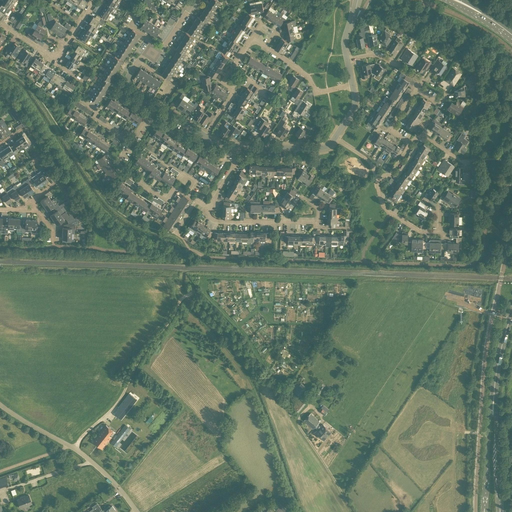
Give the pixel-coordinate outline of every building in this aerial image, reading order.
[(2,3),(11,9),(13,5),(6,0),(2,0),(4,1),(2,3)] [(88,2),(85,0),(80,0),(76,6),(81,9),(82,7),(84,8),(88,2)] [(107,2),(116,8),(119,4),(112,0),(108,0),(109,0),(107,2)] [(176,0),(174,4),(176,5),(174,7),(179,10),(184,0),(176,0)] [(210,0),(209,2),(216,7),(220,9),(221,7),(218,5),(220,2),(216,0),(210,0)] [(215,10),(216,7),(209,2),(208,1),(206,3),(208,4),(206,7),(213,12),(216,14),(218,12),(215,10)] [(116,8),(107,2),(103,8),(110,13),(112,14),(116,8)] [(11,9),(2,3),(0,6),(0,10),(5,13),(6,11),(8,13),(11,9)] [(251,9),(248,13),(251,15),(252,14),(258,12),(256,4),(250,6),(251,9)] [(211,15),(213,12),(206,7),(204,6),(203,8),(204,9),(203,12),(213,19),(215,17),(211,15)] [(109,15),(110,13),(103,8),(99,15),(108,20),(111,16),(109,15)] [(264,16),(269,19),(274,13),(269,9),(264,16)] [(213,19),(203,12),(201,11),(200,13),(201,14),(199,17),(198,16),(205,21),(207,22),(210,24),(211,22),(208,20),(210,17),(213,19)] [(284,22),(289,21),(282,16),(284,13),(282,12),(279,15),(274,23),(279,26),(283,21),(284,22)] [(255,18),(251,15),(248,13),(245,17),(252,22),(255,18)] [(274,13),(269,19),(274,23),(279,15),(279,16),(274,13)] [(95,18),(93,17),(89,23),(98,28),(100,24),(101,25),(105,21),(102,18),(96,15),(95,18)] [(196,18),(194,21),(202,26),(205,28),(206,26),(203,24),(205,21),(198,16),(196,15),(195,17),(196,18)] [(37,24),(38,25),(35,30),(43,35),(46,30),(41,26),(42,24),(46,23),(44,16),(40,17),(41,21),(39,21),(37,24)] [(242,22),(249,26),(252,22),(245,17),(242,22)] [(143,28),(146,30),(153,19),(151,18),(149,21),(146,19),(140,28),(142,29),(143,28)] [(153,19),(146,30),(145,31),(147,33),(148,31),(151,33),(150,35),(158,22),(156,21),(154,24),(151,22),(153,19)] [(200,29),(202,26),(194,21),(193,20),(191,22),(193,23),(191,26),(198,31),(202,33),(203,31),(200,29)] [(295,20),(289,21),(284,22),(285,28),(293,26),(296,26),(295,20)] [(51,28),(56,32),(61,25),(56,21),(51,28)] [(158,22),(150,35),(152,36),(153,34),(156,36),(161,29),(163,30),(165,27),(163,26),(161,24),(159,27),(156,25),(158,22)] [(238,25),(247,31),(249,26),(242,22),(239,26),(238,25)] [(66,23),(64,26),(61,25),(56,32),(62,36),(65,30),(68,32),(72,26),(66,23)] [(88,25),(86,24),(85,25),(95,32),(98,28),(89,23),(88,25)] [(84,27),(86,28),(84,31),(92,36),(95,32),(85,25),(84,27)] [(200,36),(197,34),(198,31),(191,26),(189,25),(188,27),(190,28),(188,31),(198,38),(200,36)] [(247,31),(238,25),(236,29),(243,34),(245,30),(247,31)] [(365,31),(364,31),(366,38),(369,37),(370,45),(377,43),(375,34),(371,35),(370,30),(369,25),(364,26),(365,31)] [(366,38),(364,31),(363,26),(360,27),(361,32),(359,32),(360,38),(356,38),(358,48),(365,46),(363,38),(366,38)] [(389,30),(386,28),(380,37),(384,40),(381,43),(386,46),(391,39),(388,37),(390,34),(387,32),(389,30)] [(129,34),(129,35),(138,40),(137,39),(138,36),(140,37),(141,35),(132,29),(130,32),(127,30),(126,32),(129,34)] [(243,34),(236,29),(233,34),(240,38),(243,34)] [(34,37),(39,40),(43,35),(35,30),(33,33),(30,31),(27,36),(32,39),(34,37)] [(88,39),(90,41),(92,36),(84,31),(78,39),(85,44),(88,39)] [(185,35),(183,38),(194,45),(195,43),(192,41),(194,38),(185,32),(184,34),(185,35)] [(230,38),(237,43),(240,38),(233,34),(230,38)] [(105,37),(103,39),(106,41),(107,43),(109,45),(114,38),(110,35),(107,39),(105,37)] [(126,40),(133,44),(135,41),(137,42),(138,40),(129,35),(127,37),(124,35),(122,37),(126,40)] [(180,43),(191,50),(192,48),(189,46),(191,43),(194,45),(183,38),(182,37),(180,39),(182,40),(180,43)] [(401,39),(397,37),(389,50),(394,53),(397,48),(400,49),(403,45),(400,43),(401,42),(400,41),(401,39)] [(227,42),(234,47),(237,43),(230,38),(227,42)] [(279,43),(286,48),(290,43),(287,41),(282,38),(279,43)] [(122,45),(130,49),(132,46),(133,47),(135,45),(133,44),(126,40),(124,42),(120,40),(119,42),(122,45)] [(191,50),(180,43),(178,42),(177,44),(179,45),(177,48),(186,54),(187,55),(189,53),(185,51),(187,48),(191,50)] [(224,47),(232,51),(234,47),(227,42),(224,47)] [(10,53),(15,56),(21,47),(15,43),(11,48),(8,46),(3,54),(8,56),(10,53)] [(283,53),(286,48),(279,43),(275,48),(283,53)] [(79,44),(75,51),(83,56),(86,52),(84,51),(85,49),(79,44)] [(116,47),(119,50),(127,54),(129,51),(130,52),(132,50),(130,50),(130,49),(122,45),(120,47),(117,45),(116,47)] [(229,56),(232,51),(224,47),(222,51),(229,56)] [(184,57),(186,54),(177,48),(175,50),(177,51),(175,54),(186,61),(187,59),(184,57)] [(405,60),(411,64),(417,55),(408,48),(404,55),(407,57),(405,60)] [(298,51),(295,49),(290,58),(293,60),(298,51)] [(27,59),(31,54),(26,50),(20,58),(23,60),(21,62),(24,64),(23,64),(27,66),(30,61),(27,59)] [(67,51),(80,60),(83,56),(75,51),(73,53),(68,50),(67,51)] [(127,57),(128,55),(127,54),(119,50),(117,52),(114,50),(113,52),(116,55),(123,60),(125,56),(127,57)] [(69,59),(78,64),(80,60),(67,51),(66,53),(71,56),(69,59)] [(182,59),(186,61),(175,54),(173,53),(172,55),(174,56),(172,59),(182,66),(184,64),(180,62),(182,59)] [(221,53),(218,58),(225,63),(228,58),(221,53)] [(108,59),(110,60),(121,67),(119,66),(121,63),(122,64),(124,62),(115,56),(113,59),(110,57),(109,57),(108,59)] [(30,66),(34,69),(41,58),(39,57),(38,59),(36,58),(30,66)] [(246,64),(252,67),(256,60),(250,57),(246,64)] [(425,68),(426,69),(430,63),(422,57),(415,67),(422,72),(425,68)] [(41,58),(34,69),(38,72),(44,63),(42,62),(43,59),(41,58)] [(167,63),(176,69),(179,71),(180,69),(177,67),(179,64),(182,66),(172,59),(170,58),(169,60),(170,61),(168,64),(167,63)] [(218,58),(215,63),(221,68),(225,63),(218,58)] [(75,68),(78,64),(69,59),(65,65),(72,69),(73,67),(75,68)] [(119,69),(121,67),(110,60),(111,61),(109,64),(106,62),(105,64),(108,66),(116,71),(118,68),(119,69)] [(257,70),(261,63),(256,60),(252,67),(257,70)] [(441,62),(438,60),(437,63),(431,71),(434,73),(435,71),(440,74),(446,65),(441,62)] [(44,63),(38,72),(44,76),(50,67),(44,63)] [(165,69),(164,68),(172,74),(174,75),(176,76),(181,80),(182,78),(181,77),(177,74),(174,72),(176,69),(167,63),(165,65),(167,66),(165,69)] [(211,68),(210,68),(218,73),(221,68),(215,63),(212,68),(211,68)] [(262,72),(266,65),(261,63),(257,70),(262,72)] [(371,73),(372,73),(374,64),(369,65),(369,64),(363,65),(364,69),(360,70),(362,78),(368,77),(367,73),(371,72),(371,73)] [(378,66),(374,64),(372,73),(375,75),(376,73),(380,76),(385,68),(379,65),(378,66)] [(266,65),(262,72),(268,75),(271,68),(266,65)] [(105,71),(105,72),(114,77),(112,76),(114,73),(116,74),(117,72),(116,71),(108,66),(106,69),(103,67),(102,69),(105,71)] [(44,76),(46,77),(50,79),(55,72),(56,71),(50,67),(44,76)] [(141,79),(139,82),(146,72),(147,70),(145,69),(144,70),(141,68),(136,76),(134,79),(136,80),(138,77),(141,79)] [(174,75),(172,74),(164,68),(162,70),(164,71),(162,74),(172,81),(174,79),(172,78),(174,75)] [(207,73),(210,75),(215,78),(218,73),(210,68),(207,73)] [(272,79),(277,71),(271,68),(268,75),(273,78),(272,79)] [(453,68),(445,80),(453,85),(461,73),(453,68)] [(282,74),(277,71),(272,79),(278,82),(282,74)] [(57,83),(61,76),(55,72),(50,79),(49,81),(53,84),(55,81),(57,83)] [(113,79),(114,77),(105,72),(103,74),(100,72),(98,74),(103,78),(112,83),(109,81),(111,78),(113,79)] [(144,86),(151,75),(152,73),(150,72),(149,74),(146,72),(139,82),(141,84),(143,80),(146,82),(144,86)] [(402,77),(399,82),(406,87),(409,84),(408,83),(409,81),(411,78),(401,72),(399,75),(402,77)] [(476,72),(475,73),(477,76),(471,79),(473,82),(478,78),(480,77),(476,72)] [(209,76),(210,75),(207,73),(206,75),(204,77),(201,78),(202,80),(203,84),(210,82),(209,76)] [(154,77),(151,75),(144,86),(146,87),(148,84),(151,86),(149,88),(156,78),(157,77),(155,75),(154,77)] [(293,85),(290,90),(294,92),(297,87),(295,86),(299,79),(293,75),(288,83),(293,85)] [(61,89),(67,80),(61,76),(57,83),(59,84),(57,86),(61,89)] [(111,85),(112,83),(103,78),(101,80),(98,78),(96,80),(100,82),(100,83),(109,88),(107,87),(109,84),(111,85)] [(159,80),(156,78),(149,88),(149,89),(151,90),(153,87),(156,89),(162,80),(160,79),(159,80)] [(67,80),(61,89),(65,91),(72,81),(71,80),(69,82),(67,80)] [(74,82),(72,81),(65,91),(70,94),(75,86),(73,84),(74,82)] [(210,82),(203,84),(204,90),(207,89),(210,91),(211,92),(213,89),(212,88),(210,82)] [(406,87),(399,82),(396,87),(402,92),(403,90),(404,91),(406,87)] [(93,85),(95,86),(105,93),(104,92),(106,89),(108,90),(109,88),(100,83),(98,85),(95,83),(93,85)] [(216,84),(213,89),(211,92),(214,94),(212,97),(214,98),(221,88),(216,84)] [(465,95),(465,91),(464,85),(456,90),(454,90),(455,96),(465,95)] [(91,88),(90,90),(102,98),(101,97),(103,94),(104,95),(106,93),(105,93),(95,86),(96,88),(95,90),(91,88)] [(299,98),(303,91),(297,87),(294,92),(292,95),(296,98),(294,102),(298,105),(301,99),(299,98)] [(402,92),(396,87),(392,92),(400,97),(402,94),(401,93),(402,92)] [(226,91),(221,88),(214,98),(217,100),(219,97),(224,100),(227,95),(225,94),(226,91)] [(244,93),(252,98),(255,93),(250,90),(247,88),(244,93)] [(102,98),(90,90),(93,93),(91,95),(88,93),(87,95),(90,98),(97,103),(99,99),(101,100),(102,98)] [(387,96),(388,97),(396,102),(396,100),(397,101),(400,97),(392,92),(391,91),(387,96)] [(181,101),(177,106),(183,110),(188,102),(182,99),(185,95),(182,93),(178,99),(181,101)] [(252,98),(244,93),(241,98),(247,102),(251,98),(252,98)] [(396,102),(388,97),(387,96),(386,95),(383,101),(385,102),(391,106),(392,105),(393,105),(396,102)] [(247,102),(241,98),(237,103),(239,104),(244,107),(247,102)] [(421,103),(420,104),(427,108),(430,103),(423,98),(420,102),(421,103)] [(107,106),(112,109),(117,101),(115,100),(114,101),(111,99),(107,106)] [(310,105),(301,99),(298,105),(295,110),(303,115),(310,105)] [(117,101),(112,109),(117,112),(121,106),(118,104),(119,103),(117,101)] [(189,101),(188,102),(183,110),(188,113),(192,108),(194,110),(198,104),(195,102),(194,104),(189,101)] [(385,102),(383,101),(380,106),(381,107),(389,112),(391,108),(390,107),(391,106),(385,102)] [(447,109),(457,115),(463,106),(460,104),(457,101),(455,104),(452,102),(447,109)] [(239,104),(236,109),(243,114),(246,109),(244,107),(239,104)] [(416,109),(424,113),(427,108),(420,104),(420,105),(419,105),(416,109)] [(198,112),(194,117),(199,121),(205,113),(202,111),(203,108),(199,105),(195,110),(198,112)] [(66,114),(71,116),(75,109),(71,106),(66,114)] [(121,106),(117,112),(122,116),(127,108),(125,106),(124,108),(121,106)] [(389,112),(381,107),(378,112),(385,116),(385,115),(386,115),(389,112)] [(18,118),(12,108),(9,111),(15,120),(18,118)] [(127,108),(122,116),(127,119),(132,111),(131,112),(128,111),(129,109),(127,108)] [(75,119),(80,112),(75,109),(71,116),(75,119)] [(239,119),(243,114),(236,109),(233,114),(239,119)] [(414,114),(420,118),(424,113),(416,109),(414,112),(415,113),(414,114)] [(135,113),(132,111),(127,119),(128,118),(133,121),(138,113),(136,112),(135,113)] [(79,122),(84,115),(80,112),(75,119),(79,122)] [(385,116),(378,112),(375,117),(382,122),(385,118),(384,117),(385,116)] [(140,115),(138,113),(133,121),(138,124),(142,118),(139,116),(140,115)] [(211,113),(210,116),(205,113),(199,121),(205,124),(208,119),(211,121),(215,115),(211,113)] [(410,119),(417,123),(420,118),(414,114),(413,115),(412,115),(410,119)] [(88,118),(84,115),(79,122),(84,125),(88,118)] [(287,118),(284,116),(278,125),(281,127),(276,133),(283,138),(289,129),(284,126),(286,122),(285,121),(287,118)] [(264,118),(263,119),(260,117),(255,124),(261,128),(259,132),(266,137),(270,131),(268,130),(270,127),(267,125),(269,122),(268,122),(268,121),(268,120),(268,119),(267,118),(266,118),(265,118),(264,118)] [(380,126),(382,122),(375,117),(371,122),(373,123),(371,126),(376,129),(379,125),(380,126)] [(217,127),(223,120),(221,118),(215,125),(217,127)] [(414,129),(417,123),(410,119),(407,122),(408,123),(407,124),(405,127),(410,131),(412,128),(414,129)] [(435,131),(436,132),(441,124),(433,119),(431,122),(428,127),(431,129),(430,130),(434,132),(435,131)] [(232,127),(233,125),(225,120),(221,127),(224,128),(220,134),(225,137),(228,133),(230,129),(232,127)] [(232,127),(230,129),(228,133),(233,136),(236,131),(239,133),(243,128),(238,124),(236,127),(233,125),(232,127)] [(436,134),(440,137),(445,129),(447,127),(444,126),(443,128),(440,126),(442,124),(441,124),(436,132),(437,133),(436,134)] [(122,127),(120,130),(122,131),(121,133),(123,135),(127,130),(128,127),(126,126),(125,126),(124,125),(123,127),(122,127)] [(3,128),(0,129),(0,136),(4,134),(6,136),(11,133),(6,126),(3,128)] [(295,134),(301,138),(304,133),(307,135),(310,130),(306,127),(304,129),(300,126),(295,134)] [(80,134),(84,137),(89,130),(85,127),(80,134)] [(158,128),(153,135),(151,137),(154,139),(156,136),(158,138),(164,130),(161,129),(160,130),(158,128)] [(450,133),(445,129),(440,137),(444,139),(445,138),(449,141),(452,136),(449,134),(450,133)] [(88,140),(93,133),(89,130),(84,137),(88,140)] [(162,142),(162,143),(168,135),(165,133),(166,132),(164,130),(158,138),(161,140),(163,141),(162,142)] [(21,137),(18,139),(23,147),(25,149),(28,147),(29,145),(31,143),(24,132),(21,134),(22,135),(20,137),(21,137)] [(458,139),(460,140),(455,148),(460,152),(463,153),(466,148),(464,147),(468,141),(464,138),(466,135),(462,132),(458,139)] [(93,143),(97,136),(93,133),(88,140),(86,144),(90,146),(93,143)] [(379,147),(380,145),(384,138),(383,138),(384,137),(380,134),(379,135),(376,133),(373,138),(376,140),(373,144),(379,147)] [(168,135),(162,143),(168,146),(172,139),(167,136),(168,135)] [(97,146),(102,138),(97,136),(93,143),(97,146)] [(101,149),(106,141),(102,138),(97,146),(101,149)] [(384,138),(380,145),(385,148),(390,141),(386,138),(385,139),(384,138)] [(15,145),(12,146),(16,152),(23,147),(18,139),(13,143),(15,145)] [(172,139),(168,146),(173,149),(177,142),(172,139)] [(110,144),(106,141),(101,149),(106,151),(110,144)] [(147,148),(150,150),(152,148),(153,146),(146,141),(144,144),(146,145),(145,147),(147,148)] [(389,154),(390,152),(394,145),(393,144),(394,143),(390,141),(385,148),(384,150),(389,154)] [(177,142),(173,149),(178,152),(182,146),(177,142)] [(421,145),(419,148),(426,153),(430,148),(423,144),(422,145),(421,145)] [(10,148),(10,147),(9,145),(4,149),(9,157),(14,153),(15,155),(14,155),(16,158),(19,156),(17,153),(16,152),(12,146),(10,148)] [(395,146),(394,145),(390,152),(395,155),(393,157),(396,159),(402,151),(399,149),(400,148),(396,145),(395,146)] [(183,156),(183,154),(188,148),(187,149),(182,146),(178,152),(183,156)] [(183,154),(188,158),(194,150),(191,148),(191,150),(188,148),(183,154)] [(417,153),(417,154),(423,158),(426,153),(419,148),(416,152),(417,153)] [(6,162),(4,160),(9,157),(4,149),(0,151),(0,153),(1,155),(0,154),(0,158),(1,160),(3,163),(6,162)] [(196,151),(194,150),(188,158),(194,161),(198,154),(195,153),(196,151)] [(95,165),(97,167),(109,159),(105,154),(97,160),(99,163),(95,165)] [(414,160),(421,164),(424,159),(423,158),(417,154),(414,158),(415,159),(414,160)] [(136,161),(141,165),(145,158),(140,155),(136,161)] [(195,162),(200,166),(206,158),(203,156),(202,157),(200,156),(195,162)] [(150,161),(145,158),(141,165),(146,168),(150,161)] [(206,158),(200,166),(199,168),(198,169),(200,170),(200,169),(204,171),(205,169),(210,162),(207,160),(208,159),(206,158)] [(104,170),(112,164),(109,159),(97,167),(98,170),(102,167),(104,170)] [(410,164),(417,169),(421,164),(414,160),(413,161),(412,161),(410,164)] [(149,173),(150,173),(155,165),(150,161),(146,168),(151,171),(149,173)] [(445,164),(442,163),(438,169),(450,177),(452,174),(449,172),(454,165),(447,161),(445,164)] [(205,169),(210,172),(216,164),(213,163),(212,164),(210,162),(205,169)] [(104,177),(116,169),(112,164),(104,170),(106,172),(102,175),(104,177)] [(218,166),(216,164),(210,172),(216,176),(220,169),(217,167),(218,166)] [(408,170),(414,174),(417,169),(410,164),(407,168),(408,169),(408,170)] [(155,165),(150,173),(155,177),(159,170),(154,167),(155,165)] [(288,167),(286,167),(286,175),(292,175),(292,173),(296,173),(296,167),(292,167),(292,166),(288,166),(288,167)] [(469,180),(469,172),(462,172),(463,168),(457,167),(454,172),(456,172),(456,176),(454,178),(454,179),(459,179),(459,184),(465,184),(465,180),(469,180)] [(36,174),(43,184),(48,181),(46,178),(49,177),(43,169),(36,174)] [(119,174),(116,169),(104,177),(105,179),(109,177),(111,180),(119,174)] [(298,177),(304,180),(308,174),(307,173),(307,172),(303,170),(303,171),(300,169),(296,174),(299,176),(298,177)] [(155,177),(160,180),(165,171),(164,173),(159,170),(155,177)] [(403,174),(411,179),(414,174),(408,170),(407,171),(406,171),(403,174)] [(170,174),(165,171),(160,180),(161,178),(166,181),(170,174)] [(237,178),(236,179),(243,184),(244,185),(249,178),(247,177),(248,175),(241,171),(239,174),(238,173),(236,177),(237,178)] [(38,187),(43,184),(36,174),(31,177),(29,174),(27,175),(28,178),(27,179),(32,185),(33,185),(36,188),(38,187)] [(175,178),(170,174),(166,181),(171,185),(175,178)] [(309,175),(308,174),(304,180),(306,182),(305,184),(307,186),(314,176),(310,174),(309,175)] [(401,175),(399,179),(406,184),(410,179),(411,179),(403,174),(402,176),(401,175)] [(23,182),(22,184),(29,194),(34,191),(31,186),(32,185),(27,179),(26,180),(27,180),(25,180),(23,182)] [(234,183),(233,185),(240,189),(243,184),(236,179),(233,183),(234,183)] [(397,184),(403,189),(406,184),(399,179),(397,183),(398,183),(397,184)] [(117,189),(122,193),(127,186),(122,183),(117,189)] [(24,197),(29,194),(22,184),(17,187),(15,184),(14,185),(19,192),(20,192),(24,197)] [(392,189),(400,194),(403,189),(397,184),(396,186),(395,185),(392,189)] [(9,190),(6,192),(12,200),(10,197),(12,195),(16,200),(21,197),(18,193),(19,192),(14,185),(13,186),(9,190),(11,193),(9,190)] [(237,194),(240,189),(233,185),(233,186),(232,185),(229,189),(237,194)] [(313,192),(312,193),(315,195),(319,198),(320,197),(321,198),(325,191),(327,188),(324,186),(323,188),(318,185),(316,187),(313,192)] [(126,198),(132,189),(127,186),(122,193),(127,196),(126,198)] [(126,198),(131,201),(136,195),(131,192),(132,190),(132,189),(126,198)] [(225,198),(230,201),(232,198),(233,199),(237,194),(229,189),(227,193),(228,194),(225,198)] [(288,191),(284,197),(291,201),(291,200),(292,200),(295,196),(294,196),(296,193),(291,189),(289,192),(288,191)] [(329,192),(328,193),(325,191),(321,198),(322,198),(321,199),(325,202),(326,201),(329,203),(332,198),(330,196),(332,194),(334,192),(330,189),(328,192),(329,192)] [(388,197),(393,201),(395,198),(399,200),(400,197),(402,198),(403,196),(400,194),(392,189),(390,193),(391,193),(388,197)] [(431,192),(430,191),(428,194),(426,193),(423,198),(428,202),(430,199),(432,200),(434,197),(435,198),(439,193),(433,189),(431,192)] [(5,190),(0,192),(0,198),(1,200),(3,198),(7,203),(12,200),(6,192),(5,190)] [(49,191),(44,195),(45,197),(40,201),(43,206),(51,200),(48,196),(50,194),(49,191)] [(447,202),(455,207),(460,198),(453,193),(452,194),(448,191),(443,199),(447,202)] [(140,198),(136,195),(131,201),(136,205),(140,198)] [(177,195),(176,197),(188,205),(191,200),(183,195),(181,198),(177,195)] [(178,202),(177,205),(185,210),(188,205),(176,197),(175,200),(178,202)] [(290,202),(291,201),(284,197),(281,202),(282,203),(280,206),(285,209),(287,206),(288,207),(291,203),(290,202)] [(51,200),(43,206),(47,210),(49,212),(59,206),(54,198),(51,200)] [(136,205),(141,208),(146,201),(140,198),(136,205)] [(278,212),(279,206),(280,206),(277,200),(275,200),(275,205),(269,204),(269,213),(273,213),(273,212),(278,212)] [(150,204),(146,201),(141,208),(146,211),(150,204)] [(252,212),(252,213),(257,213),(257,204),(257,202),(251,201),(251,204),(251,205),(247,205),(247,211),(251,211),(252,212)] [(420,206),(416,212),(414,215),(417,217),(418,216),(423,219),(427,213),(424,211),(426,209),(424,208),(426,205),(420,201),(418,204),(420,206)] [(150,204),(146,211),(151,215),(152,213),(157,206),(152,203),(152,202),(150,204)] [(223,210),(223,211),(231,212),(233,212),(233,208),(234,208),(234,206),(234,205),(234,203),(231,202),(224,202),(224,205),(222,205),(222,210),(223,210)] [(329,204),(329,207),(328,207),(328,212),(329,212),(329,214),(337,214),(341,214),(341,208),(335,208),(335,204),(329,204)] [(171,206),(169,207),(182,215),(185,210),(177,205),(175,208),(171,205),(171,206)] [(50,215),(53,220),(61,215),(64,213),(59,206),(54,209),(55,211),(50,215)] [(157,206),(152,213),(151,215),(156,219),(162,209),(157,206)] [(178,220),(182,215),(169,207),(168,210),(172,212),(170,215),(178,220)] [(61,215),(53,220),(56,225),(64,219),(65,218),(69,216),(66,211),(65,211),(64,213),(61,215)] [(450,224),(458,224),(459,213),(450,213),(450,224)] [(175,225),(178,220),(170,215),(168,218),(164,215),(163,217),(175,225)] [(172,231),(175,225),(163,217),(161,220),(165,222),(163,225),(172,231)] [(8,218),(8,225),(5,225),(5,233),(8,233),(8,230),(13,230),(13,227),(14,218),(8,218)] [(14,218),(13,227),(16,227),(16,231),(22,231),(22,225),(19,225),(19,218),(14,218)] [(25,231),(31,231),(31,220),(25,220),(25,226),(22,226),(22,225),(22,231),(22,232),(25,232),(25,231)] [(37,220),(31,220),(31,231),(31,232),(36,232),(36,233),(39,233),(39,227),(37,227),(37,220)] [(194,232),(196,230),(201,222),(197,220),(196,221),(195,220),(192,225),(190,224),(187,229),(189,230),(190,229),(194,232)] [(201,222),(196,230),(201,233),(205,227),(204,226),(205,225),(201,222)] [(206,227),(205,227),(201,233),(206,236),(207,235),(210,237),(213,232),(210,230),(211,229),(207,226),(206,227)] [(456,237),(458,237),(458,234),(461,234),(461,228),(449,228),(449,234),(452,234),(452,237),(456,237)] [(217,240),(223,240),(224,232),(222,232),(222,231),(217,231),(217,232),(214,232),(214,238),(217,238),(217,240)] [(264,232),(264,231),(260,231),(259,243),(259,245),(264,245),(265,244),(266,240),(266,239),(269,239),(269,233),(266,233),(264,232)] [(402,240),(402,243),(407,243),(407,242),(408,242),(408,233),(405,233),(405,231),(402,231),(402,234),(398,234),(396,232),(391,240),(402,240)] [(71,239),(71,233),(62,233),(62,239),(62,242),(74,242),(74,240),(71,239)] [(325,244),(326,236),(324,236),(324,235),(320,234),(320,236),(316,235),(316,237),(316,241),(316,242),(316,247),(321,247),(322,246),(322,243),(325,244)] [(288,243),(294,244),(294,235),(290,235),(290,236),(285,236),(284,242),(288,242),(288,243)] [(306,235),(306,244),(312,244),(312,246),(316,246),(316,243),(316,241),(316,237),(311,237),(311,235),(306,235)] [(339,235),(339,236),(338,236),(337,244),(347,244),(347,235),(339,235)] [(458,237),(456,237),(456,243),(453,243),(453,252),(458,252),(459,248),(461,248),(461,237),(458,237)] [(412,239),(412,242),(408,242),(407,242),(407,243),(407,248),(411,248),(411,251),(417,251),(417,239),(412,239)] [(423,242),(423,239),(417,239),(417,251),(422,251),(423,248),(426,248),(426,242),(423,242)] [(430,239),(429,242),(426,242),(426,248),(429,248),(429,251),(435,251),(435,239),(430,239)] [(441,243),(441,240),(435,239),(435,251),(440,252),(441,249),(444,249),(444,243),(441,243)] [(448,240),(447,243),(444,243),(444,249),(447,249),(447,252),(453,252),(453,243),(450,243),(450,240),(448,240)] [(286,356),(289,357),(290,354),(282,349),(279,355),(284,358),(286,356)] [(301,380),(299,379),(292,389),(300,395),(306,387),(300,383),(299,384),(298,384),(301,380)] [(325,385),(322,383),(321,385),(319,384),(310,397),(316,401),(324,387),(325,385)] [(121,419),(137,399),(130,394),(114,414),(121,419)] [(306,403),(301,399),(293,408),(296,411),(298,412),(306,403)] [(320,412),(324,415),(327,412),(329,410),(323,405),(321,407),(322,408),(320,412)] [(313,428),(315,426),(318,429),(315,433),(324,441),(331,432),(323,424),(321,426),(318,423),(320,421),(310,413),(303,420),(313,428)] [(123,428),(121,430),(126,434),(130,429),(132,426),(127,422),(123,428)] [(99,433),(100,433),(93,441),(102,448),(108,440),(109,440),(112,437),(111,437),(111,438),(108,436),(113,430),(108,426),(106,424),(99,433)] [(0,487),(8,484),(6,476),(0,478),(0,487)] [(20,498),(17,499),(20,508),(24,506),(25,507),(29,506),(28,504),(31,503),(28,495),(24,497),(23,496),(20,497),(20,498)] [(276,504),(272,507),(275,510),(277,511),(284,511),(286,510),(281,505),(277,502),(275,504),(276,504)] [(112,511),(115,511),(114,510),(115,510),(112,506),(110,507),(109,505),(102,510),(97,503),(95,504),(97,506),(88,511),(112,511)]
